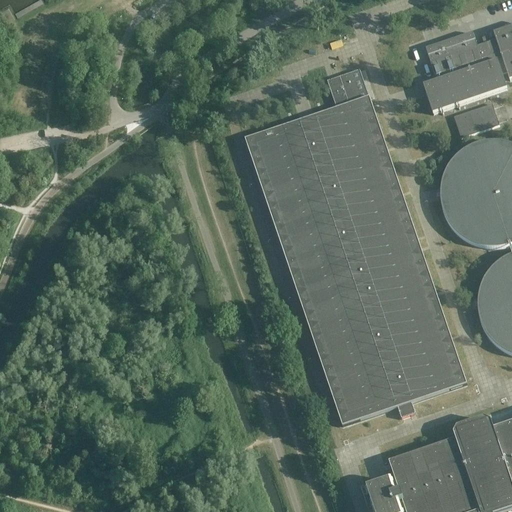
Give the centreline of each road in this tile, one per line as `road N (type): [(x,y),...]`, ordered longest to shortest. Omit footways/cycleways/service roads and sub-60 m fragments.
road 1 (unknown): [(320,511),(195,145),(201,93),(211,77),(337,0)]
road 2 (unknown): [(122,511),(162,485),(292,432)]
road 3 (unclassified): [(163,106),(194,64),(307,0)]
